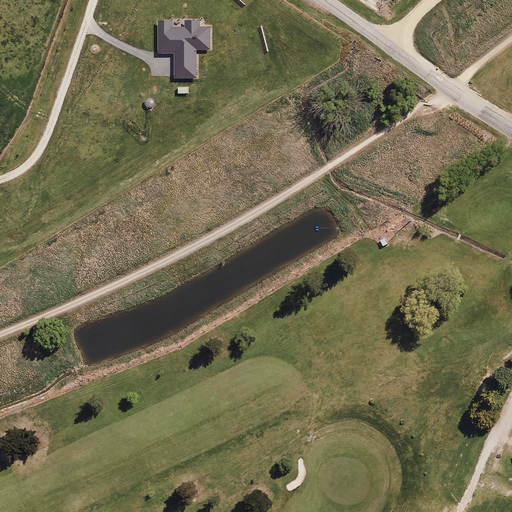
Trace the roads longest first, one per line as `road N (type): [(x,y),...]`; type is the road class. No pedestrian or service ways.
road 1 (track): [(93,0),(62,117),(33,164),(12,179)]
road 2 (unclassified): [(511,128),(397,52)]
